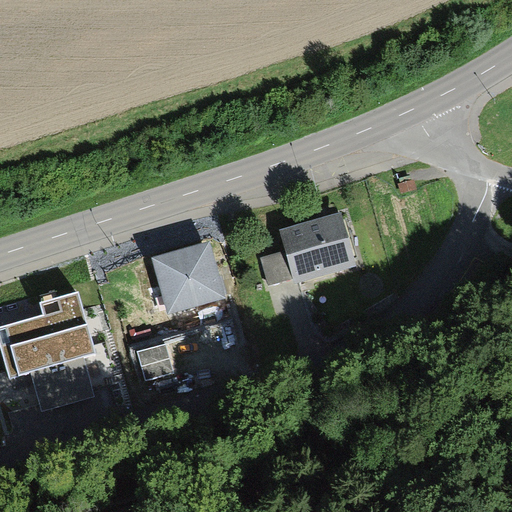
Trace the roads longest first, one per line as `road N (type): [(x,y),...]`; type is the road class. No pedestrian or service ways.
road 1 (residential): [(489,170),(444,270),(376,332),(227,397),(0,458)]
road 2 (tertiary): [(0,255),(413,109)]
road 3 (track): [(103,511),(164,493),(262,438),(316,396),(341,351)]
